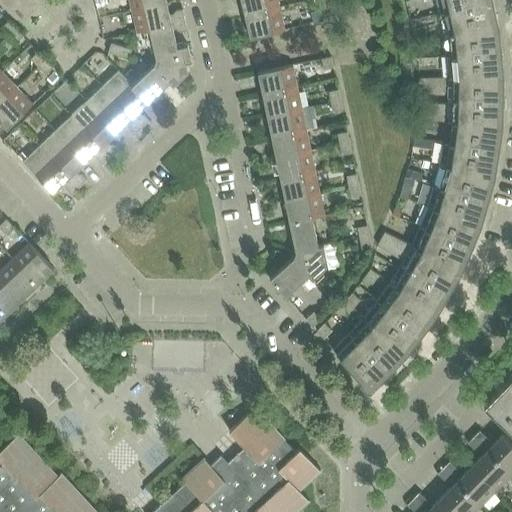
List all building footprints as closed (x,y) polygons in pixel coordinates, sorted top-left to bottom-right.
[(129,0),(132,10),(166,2),(165,0),(129,0)] [(240,0),(245,16),(279,7),(277,0),(240,0)] [(435,0),(443,34),(498,25),(492,0),(435,0)] [(166,2),(132,10),(137,32),(149,29),(149,28),(171,23),(166,2)] [(279,7),(245,16),(250,38),(284,29),(279,7)] [(173,14),(175,22),(185,20),(182,9),(175,11),(173,14)] [(311,12),(313,22),(323,20),(321,9),(311,12)] [(1,28),(9,36),(17,29),(8,20),(1,28)] [(175,22),(177,30),(180,32),(187,30),(185,20),(175,22)] [(177,47),(171,23),(149,28),(149,29),(155,53),(177,47)] [(443,34),(448,77),(503,75),(498,25),(443,34)] [(17,29),(9,36),(18,45),(25,38),(17,29)] [(108,52),(118,55),(122,46),(111,42),(108,52)] [(177,47),(155,53),(156,58),(154,64),(132,85),(148,102),(169,82),(173,85),(188,71),(186,62),(191,61),(187,44),(177,47)] [(122,46),(118,55),(129,59),(132,49),(122,46)] [(31,59),(38,67),(46,60),(38,52),(31,59)] [(331,56),(321,58),(324,69),(333,67),(331,56)] [(38,67),(46,74),(53,67),(46,60),(38,67)] [(292,65),(257,72),(262,94),(297,87),(292,65)] [(102,85),(132,117),(148,102),(132,85),(118,70),(102,85)] [(0,102),(17,87),(2,71),(0,72),(0,102)] [(448,77),(447,120),(502,125),(503,75),(448,77)] [(86,100),(116,132),(132,117),(102,85),(86,100)] [(17,87),(0,102),(0,121),(7,128),(32,104),(17,87)] [(262,94),(267,115),(301,108),(297,87),(262,94)] [(328,91),(330,102),(340,100),(338,89),(328,91)] [(116,132),(86,100),(70,115),(100,147),(116,132)] [(340,100),(330,102),(333,112),(343,110),(340,100)] [(306,129),(301,108),(267,115),(271,136),(306,129)] [(134,120),(142,127),(149,120),(144,115),(141,114),(134,120)] [(70,115),(55,130),(85,162),(100,147),(70,115)] [(142,127),(134,120),(128,126),(129,129),(134,135),(142,127)] [(447,120),(440,163),(494,175),(502,125),(447,120)] [(310,150),(306,129),(271,136),(276,157),(310,150)] [(55,130),(39,145),(69,177),(85,162),(55,130)] [(337,133),(339,144),(349,142),(347,131),(337,133)] [(339,144),(342,155),(352,152),(349,142),(339,144)] [(103,150),(110,157),(118,150),(113,144),(109,144),(103,150)] [(69,177),(39,145),(23,161),(53,192),(69,177)] [(110,157),(103,150),(97,156),(97,159),(102,165),(110,157)] [(276,157),(280,179),(315,171),(310,150),(276,157)] [(440,163),(428,205),(481,224),(494,175),(440,163)] [(319,192),(315,171),(280,179),(285,200),(319,192)] [(78,174),(72,180),(79,187),(86,179),(81,174),(78,174)] [(346,176),(348,186),(358,184),(356,174),(346,176)] [(66,189),(71,194),(79,187),(72,180),(65,185),(66,189)] [(358,184),(348,186),(350,197),(360,195),(358,184)] [(324,215),(319,192),(285,200),(289,221),(312,216),(324,215)] [(428,205),(411,245),(461,270),(481,224),(428,205)] [(312,216),(289,221),(295,251),(318,246),(318,245),(312,216)] [(6,219),(0,224),(0,228),(5,234),(13,226),(6,219)] [(357,227),(359,238),(369,236),(367,225),(357,227)] [(369,236),(359,238),(361,248),(371,246),(369,236)] [(13,258),(37,284),(54,268),(29,243),(13,258)] [(295,251),(294,257),(309,274),(308,275),(312,279),(327,265),(323,244),(318,245),(318,246),(295,251)] [(411,245),(390,283),(436,313),(461,270),(411,245)] [(309,274),(294,257),(269,278),(285,296),(308,275),(309,274)] [(37,284),(13,258),(0,270),(0,276),(21,299),(37,284)] [(363,277),(371,283),(378,275),(370,269),(363,277)] [(0,307),(6,314),(21,299),(0,276),(0,307)] [(390,283),(364,317),(406,353),(436,313),(390,283)] [(345,301),(353,308),(360,299),(352,293),(345,301)] [(353,308),(345,301),(338,309),(345,316),(353,308)] [(306,319),(312,326),(321,319),(314,311),(306,319)] [(406,353),(364,317),(332,349),(370,390),(406,353)] [(316,331),(323,338),(331,330),(324,323),(316,331)] [(511,376),(483,405),(511,433),(511,376)] [(0,511),(296,511),(309,501),(299,490),(320,471),(299,448),(296,451),(255,406),(255,407),(229,431),(237,439),(210,464),(203,457),(181,478),(184,481),(160,504),(151,511),(97,511),(77,490),(55,510),(40,493),(59,476),(18,433),(0,449),(0,511)] [(479,430),(473,436),(511,474),(511,473),(511,442),(502,433),(493,443),(479,430)] [(481,456),(472,465),(496,489),(511,474),(473,436),(467,442),(481,456)] [(443,467),(481,504),(496,489),(472,465),(463,474),(449,461),(443,467)] [(451,486),(442,496),(458,511),(474,511),(481,504),(443,467),(437,473),(451,486)] [(419,492),(413,498),(427,511),(458,511),(442,496),(433,505),(419,492)] [(427,511),(413,498),(407,504),(415,511),(427,511)]
